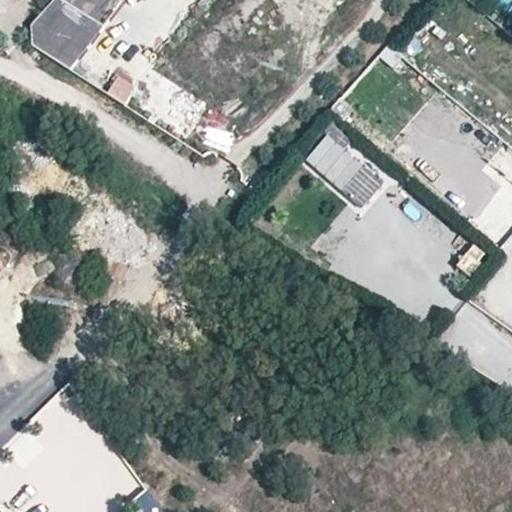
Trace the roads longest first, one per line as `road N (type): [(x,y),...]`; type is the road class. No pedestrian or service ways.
road 1 (track): [(0,415),(178,230),(214,181)]
road 2 (track): [(214,181),(0,58)]
road 3 (track): [(214,181),(377,0)]
